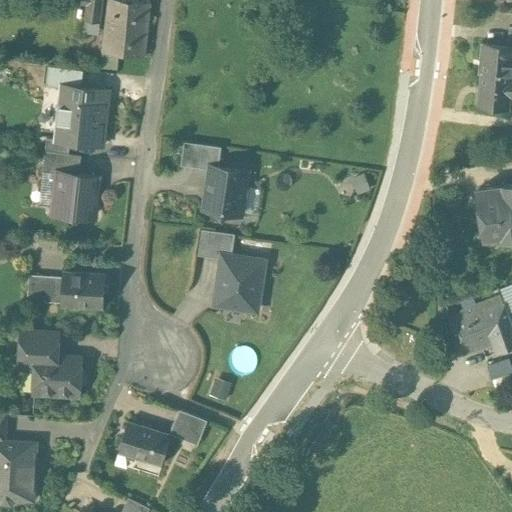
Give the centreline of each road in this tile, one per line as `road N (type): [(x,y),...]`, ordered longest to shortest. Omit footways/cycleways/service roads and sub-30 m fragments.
road 1 (residential): [(167,0),(133,267),(139,341),(74,476)]
road 2 (tertiary): [(326,342),(379,251),(406,172),(433,0)]
road 3 (tertiary): [(213,511),(326,342)]
road 4 (tertiary): [(511,423),(427,395),(326,342)]
